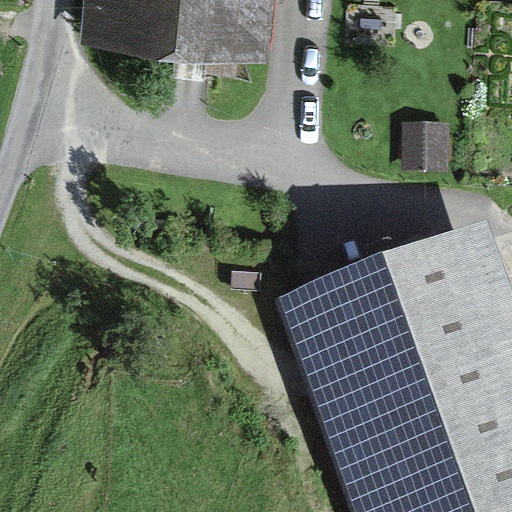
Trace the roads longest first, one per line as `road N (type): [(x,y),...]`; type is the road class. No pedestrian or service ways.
road 1 (track): [(68,138),(85,233),(113,261),(208,306),(280,369)]
road 2 (track): [(50,0),(0,187)]
